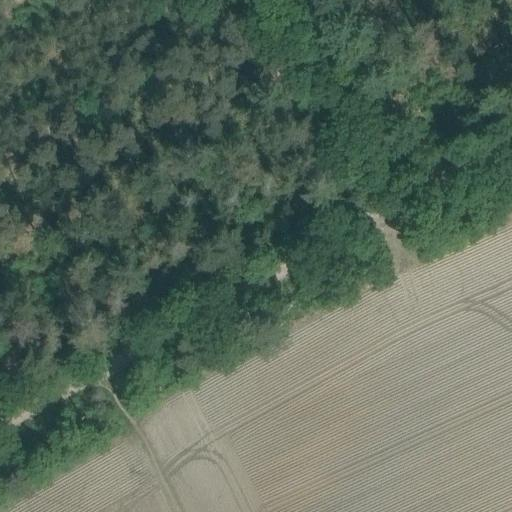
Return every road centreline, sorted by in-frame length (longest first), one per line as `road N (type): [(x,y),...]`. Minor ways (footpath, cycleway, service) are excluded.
road 1 (track): [(511,130),(0,422)]
road 2 (track): [(184,511),(106,361)]
